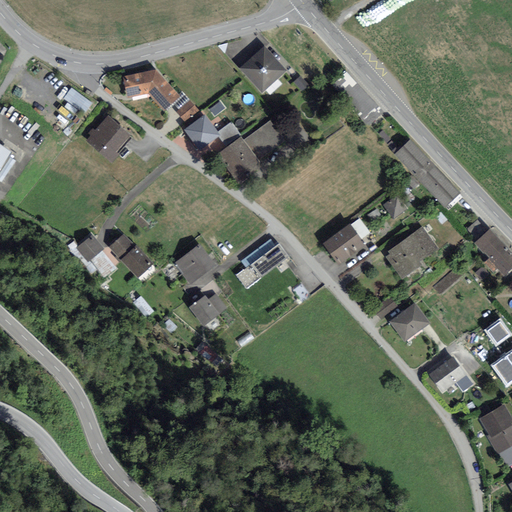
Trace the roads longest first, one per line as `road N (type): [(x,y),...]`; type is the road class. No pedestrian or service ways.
road 1 (residential): [(478,511),(468,458),(449,421),(335,287),(278,227),(93,88),(81,65)]
road 2 (secondary): [(303,3),(511,230)]
road 3 (tertiary): [(0,314),(73,389),(104,455),(153,511)]
road 4 (tertiary): [(81,65),(137,59),(263,23),(303,3)]
road 5 (tertiary): [(118,511),(70,474),(30,425),(0,409)]
